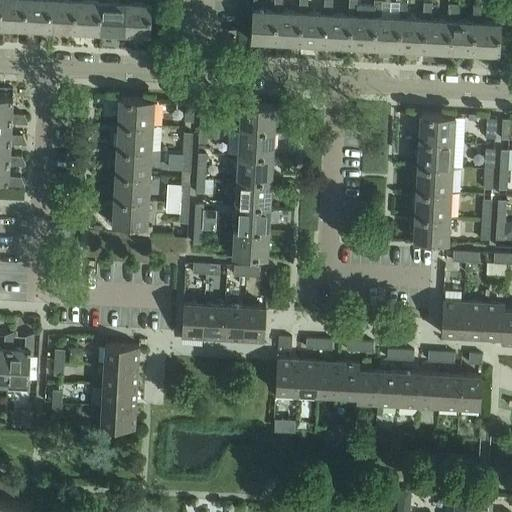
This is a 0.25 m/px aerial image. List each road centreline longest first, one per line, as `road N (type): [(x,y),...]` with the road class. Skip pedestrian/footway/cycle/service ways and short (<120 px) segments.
road 1 (residential): [(167,297),(38,291),(48,68)]
road 2 (residential): [(427,279),(328,275),(336,83)]
road 3 (unclassified): [(336,83),(511,92)]
road 4 (unclassified): [(48,68),(199,76)]
road 5 (unclassified): [(199,76),(336,83)]
